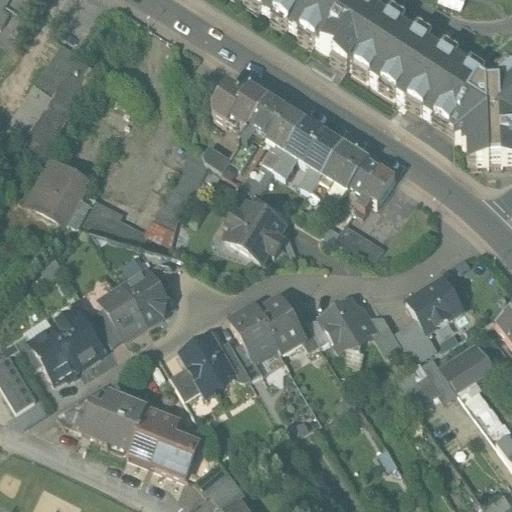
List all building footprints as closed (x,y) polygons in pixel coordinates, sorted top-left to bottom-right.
[(0,0),(0,28),(9,14),(2,10),(7,0),(0,0)] [(369,9),(354,0),(243,0),(333,58),(331,61),(346,70),(348,67),(440,127),(475,78),(377,14),(369,9)] [(375,0),(369,9),(377,14),(386,0),(375,0)] [(497,83),(496,83),(497,91),(485,92),(485,91),(478,87),(482,82),(475,78),(440,127),(454,135),(454,143),(461,143),(462,150),(466,150),(467,160),(475,159),(475,169),(511,167),(511,36),(484,58),(496,74),(497,83)] [(61,43),(33,85),(52,98),(76,63),(80,56),(61,43)] [(52,98),(19,146),(37,158),(94,75),(76,63),(52,98)] [(33,85),(0,132),(19,146),(52,98),(33,85)] [(268,102),(249,90),(245,97),(227,86),(211,110),(211,117),(226,126),(230,120),(239,127),(236,131),(233,130),(223,146),(227,149),(234,153),(248,132),(268,102)] [(268,102),(248,132),(257,138),(266,143),(286,114),(268,102)] [(286,114),(266,143),(276,150),(285,155),(305,126),(286,114)] [(305,126),(285,155),(293,161),(303,167),(324,137),(305,126)] [(248,132),(234,153),(241,157),(246,160),(256,144),(254,142),(257,138),(248,132)] [(324,137),(303,167),(313,173),(322,179),(342,149),(324,137)] [(193,148),(153,221),(173,232),(176,222),(206,168),(203,157),(202,153),(193,148)] [(229,160),(208,149),(203,157),(206,168),(219,175),(229,160)] [(234,153),(227,149),(225,153),(232,157),(234,153)] [(342,149),(322,179),(330,184),(340,190),(361,161),(342,149)] [(270,153),(259,168),(264,171),(271,176),(285,155),(276,150),(273,154),(270,153)] [(241,157),(234,153),(232,157),(238,161),(241,157)] [(285,155),(271,176),(277,180),(282,183),(293,167),(290,165),(293,161),(285,155)] [(366,164),(349,188),(354,192),(347,202),(356,208),(380,173),(366,164)] [(86,186),(50,166),(28,205),(64,226),(83,192),(86,186)] [(264,171),(261,175),(268,180),(271,176),(264,171)] [(307,176),(296,192),(301,195),(308,199),(322,179),(313,173),(310,178),(307,176)] [(393,183),(380,173),(356,208),(362,213),(369,203),(376,208),(393,183)] [(277,180),(271,176),(268,180),(275,184),(277,180)] [(322,179),(308,199),(314,203),(319,206),(330,190),(327,189),(330,184),(322,179)] [(83,192),(64,225),(75,231),(76,228),(93,198),(83,192)] [(308,199),(301,195),(298,199),(305,203),(308,199)] [(93,198),(76,228),(83,233),(121,243),(130,228),(118,221),(122,214),(93,198)] [(314,203),(308,199),(305,203),(312,207),(314,203)] [(283,229),(246,206),(239,217),(234,214),(226,228),(231,231),(224,242),(261,265),(268,254),(273,257),(281,244),(276,240),(283,229)] [(75,231),(64,225),(64,226),(59,235),(69,241),(75,231)] [(344,225),(330,244),(349,256),(363,237),(344,225)] [(145,237),(130,228),(121,243),(139,249),(145,237)] [(363,237),(349,256),(369,269),(383,249),(363,237)] [(159,268),(146,276),(159,297),(171,289),(165,280),(172,276),(168,271),(159,268)] [(159,297),(146,276),(122,291),(147,331),(162,321),(165,307),(159,297)] [(442,281),(405,304),(425,337),(462,314),(442,281)] [(122,291),(98,306),(119,339),(123,346),(147,331),(122,291)] [(256,316),(255,317),(277,353),(280,358),(302,345),(303,344),(291,323),(278,303),(256,316)] [(350,303),(318,322),(338,356),(346,351),(358,354),(361,342),(370,337),(370,336),(374,334),(371,328),(372,327),(368,320),(366,321),(361,311),(354,310),(350,303)] [(91,321),(81,304),(69,311),(74,319),(76,318),(90,341),(100,334),(91,321)] [(277,353),(255,317),(256,316),(253,311),(229,325),(242,346),(254,367),(255,366),(277,353)] [(103,314),(91,321),(100,334),(107,347),(119,339),(103,314)] [(511,314),(494,325),(511,347),(511,314)] [(320,348),(301,317),(291,323),(303,344),(302,345),(308,355),(320,348)] [(90,341),(76,318),(74,319),(52,333),(77,374),(101,359),(90,341)] [(399,348),(383,321),(372,327),(371,328),(374,334),(387,355),(399,348)] [(77,374),(52,333),(29,347),(28,348),(42,370),(54,389),(77,374)] [(29,347),(25,340),(13,347),(32,376),(42,370),(28,348),(29,347)] [(210,340),(179,358),(186,370),(201,394),(211,388),(217,389),(223,386),(225,380),(230,376),(231,375),(217,352),(210,340)] [(227,345),(217,352),(231,375),(230,376),(235,384),(244,386),(250,383),(231,352),(227,345)] [(242,346),(231,352),(250,383),(261,376),(255,366),(254,367),(242,346)] [(472,351),(460,359),(465,369),(445,381),(463,408),(470,403),(461,390),(488,373),(472,351)] [(6,361),(0,364),(0,392),(15,416),(34,404),(6,361)] [(186,370),(169,380),(184,404),(201,394),(186,370)] [(111,402),(102,392),(55,421),(63,430),(68,429),(82,434),(80,437),(128,457),(129,455),(146,414),(144,413),(143,415),(111,402)] [(494,433),(478,411),(470,417),(486,439),(494,433)] [(177,426),(146,414),(129,455),(156,466),(154,471),(184,483),(197,450),(171,440),(177,426)] [(502,444),(494,433),(486,439),(494,450),(502,444)] [(511,457),(511,458),(502,444),(494,450),(511,474),(511,457)] [(220,467),(194,487),(203,499),(209,495),(229,480),(220,467)] [(229,480),(209,495),(222,511),(235,511),(239,510),(247,504),(229,480)]
